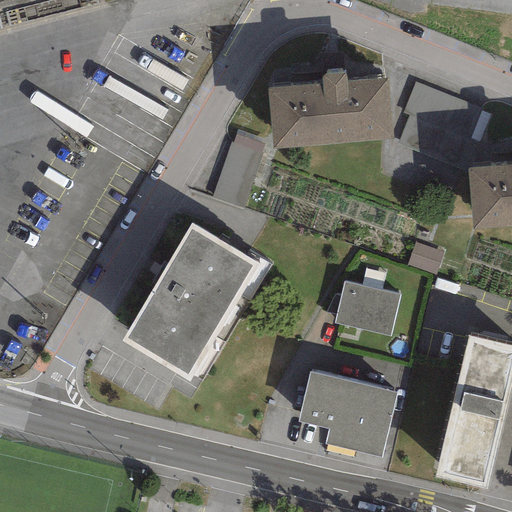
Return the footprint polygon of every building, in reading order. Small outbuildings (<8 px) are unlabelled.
[(341,72),(326,74),(324,74),(322,75),(321,76),(321,83),(267,88),(272,148),(393,138),(387,77),(347,81),(346,75),(345,73),(341,72)] [(489,114),(415,82),(401,113),(409,117),(397,143),(464,172),(489,114)] [(127,115),(95,99),(79,129),(111,145),(127,115)] [(214,193),(244,203),(266,138),(237,128),(214,193)] [(511,164),(468,169),(474,229),(511,225),(511,164)] [(188,381),(258,264),(191,224),(120,341),(188,381)] [(442,252),(415,243),(406,265),(434,275),(442,252)] [(389,336),(398,295),(343,282),(334,324),(389,336)] [(511,380),(511,346),(468,336),(434,477),(486,490),(511,380)] [(395,393),(310,373),(298,423),(328,429),(324,445),(381,458),(395,393)]
